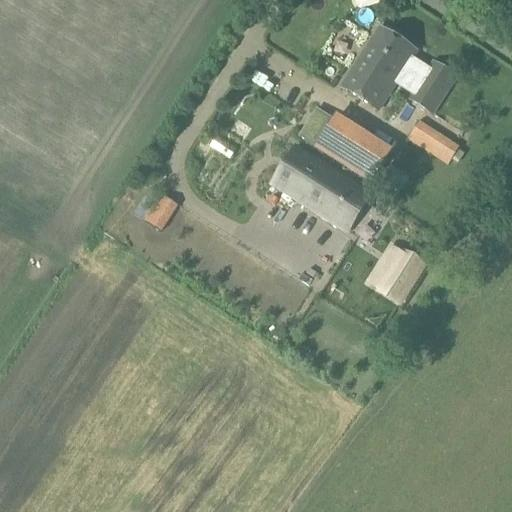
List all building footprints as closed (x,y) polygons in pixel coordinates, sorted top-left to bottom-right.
[(378,113),(400,79),(415,90),(408,100),(433,117),(457,79),(416,54),(379,30),(341,89),(378,113)] [(317,110),(299,138),(301,139),(316,149),(317,149),(334,121),(317,110)] [(419,122),(407,140),(448,167),(460,149),(419,122)] [(373,139),(351,173),(371,186),(393,152),(373,139)] [(295,148),(272,184),(347,232),(370,196),(295,148)] [(160,196),(144,222),(162,234),(178,207),(160,196)] [(402,253),(377,293),(401,308),(425,268),(402,253)]
